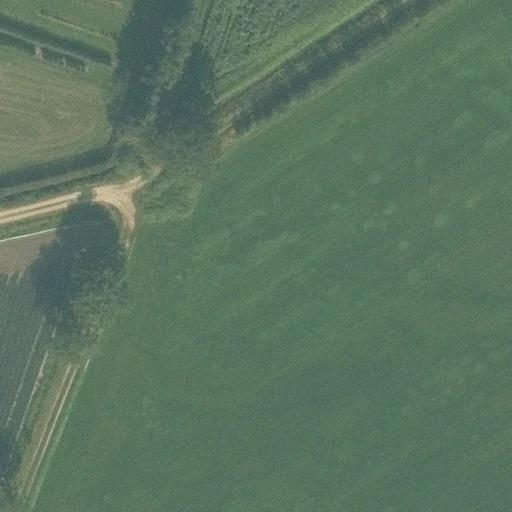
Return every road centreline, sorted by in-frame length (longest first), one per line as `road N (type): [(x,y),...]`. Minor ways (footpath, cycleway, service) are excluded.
road 1 (track): [(133,184),(128,227),(18,511)]
road 2 (track): [(133,184),(420,0)]
road 3 (track): [(192,0),(133,184)]
road 4 (track): [(0,219),(133,184)]
